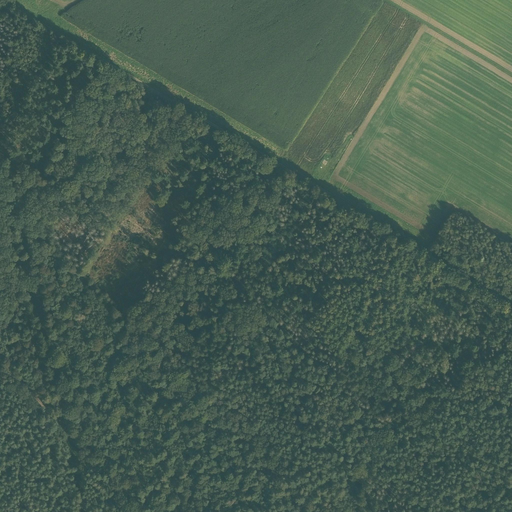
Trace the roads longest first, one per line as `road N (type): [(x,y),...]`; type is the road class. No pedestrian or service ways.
road 1 (track): [(511,303),(1,0)]
road 2 (track): [(404,239),(270,466)]
road 3 (track): [(0,362),(145,511)]
road 4 (track): [(511,76),(383,0)]
